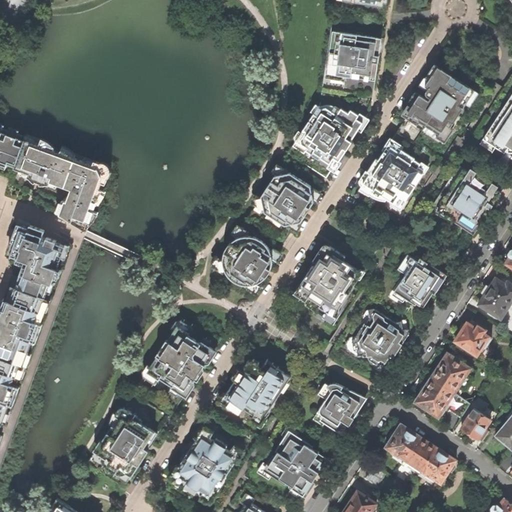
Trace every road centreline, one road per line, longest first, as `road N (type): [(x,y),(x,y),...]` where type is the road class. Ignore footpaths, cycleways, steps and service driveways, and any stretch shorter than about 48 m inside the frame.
road 1 (residential): [(448,23),(127,511)]
road 2 (residential): [(511,207),(385,401)]
road 3 (residential): [(511,489),(385,401)]
road 4 (residential): [(385,401),(314,511)]
